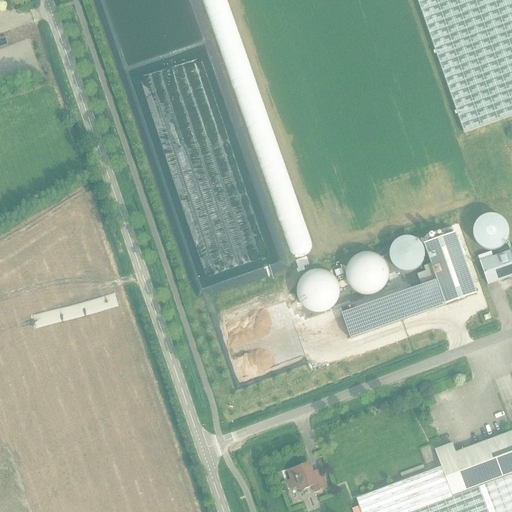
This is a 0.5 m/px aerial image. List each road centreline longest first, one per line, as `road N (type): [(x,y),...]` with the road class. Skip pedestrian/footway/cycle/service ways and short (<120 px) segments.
road 1 (tertiary): [(201,447),(46,0)]
road 2 (unclassified): [(201,447),(511,333)]
